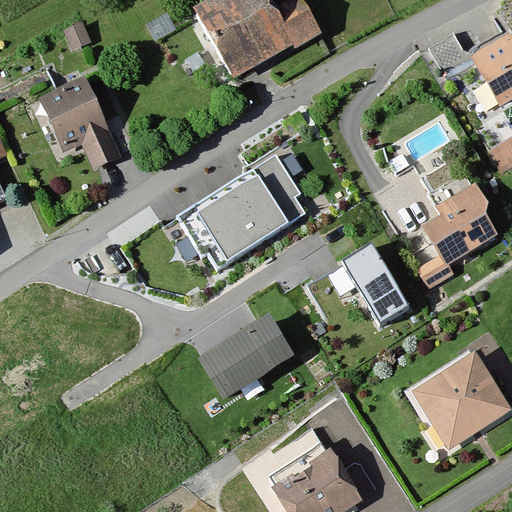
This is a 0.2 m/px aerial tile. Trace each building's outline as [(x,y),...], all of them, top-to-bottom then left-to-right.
[(267,0),(215,0),(194,11),(233,84),(320,38),(310,18),(284,31),(267,0)] [(83,25),(64,33),(72,51),(91,43),(83,25)] [(511,41),(510,39),(473,61),(500,108),(511,100),(511,41)] [(97,108),(51,128),(62,153),(82,144),(93,168),(118,157),(97,108)] [(511,141),(491,155),(502,172),(511,166),(511,141)] [(261,181),(200,220),(229,263),(305,214),(296,202),(302,198),(276,160),(256,173),(261,181)] [(444,220),(426,231),(447,267),(497,237),(486,219),(488,206),(475,185),(437,208),(444,220)] [(373,251),(345,268),(380,327),(408,311),(373,251)] [(268,318),(195,363),(223,406),(295,361),(268,318)] [(475,359),(414,397),(449,451),(509,413),(475,359)] [(340,451),(279,489),(293,511),(354,511),(371,502),(340,451)]
